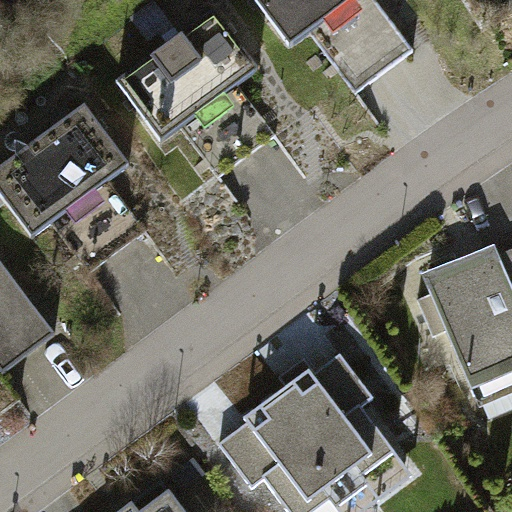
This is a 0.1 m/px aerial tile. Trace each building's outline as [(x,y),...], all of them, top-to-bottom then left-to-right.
[(403,0),(255,0),(254,1),(300,70),(335,47),(344,59),(376,38),(367,24),(403,0)] [(268,89),(223,21),(114,93),(160,163),(195,139),(204,151),(236,130),(227,117),(268,89)] [(124,185),(78,117),(0,169),(0,234),(16,259),(51,235),(59,247),(92,226),(83,213),(124,185)] [(415,299),(478,440),(511,425),(511,269),(504,273),(499,262),(415,299)] [(0,370),(38,343),(0,290),(0,370)] [(374,399),(340,354),(222,442),(254,484),(262,477),(288,511),(358,511),(411,473),(362,408),(374,399)] [(191,511),(170,483),(130,511),(191,511)]
